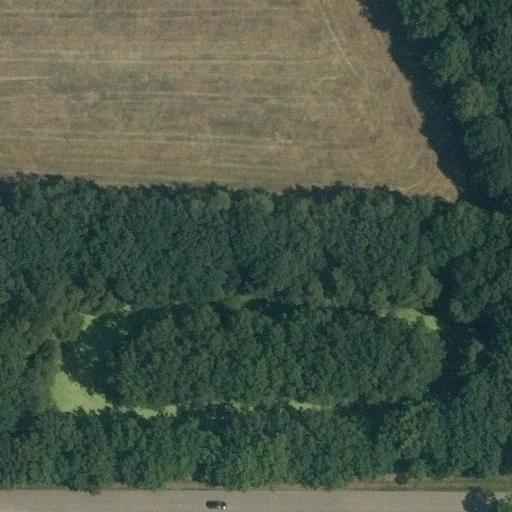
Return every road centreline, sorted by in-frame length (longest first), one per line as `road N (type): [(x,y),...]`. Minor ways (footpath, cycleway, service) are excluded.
road 1 (tertiary): [(511,504),(0,501)]
road 2 (unclassified): [(511,166),(441,0)]
